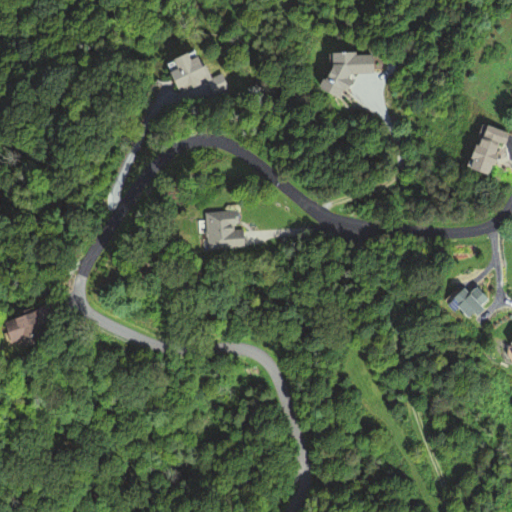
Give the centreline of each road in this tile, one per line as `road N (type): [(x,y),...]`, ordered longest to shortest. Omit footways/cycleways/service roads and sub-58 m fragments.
road 1 (residential): [(317,211),(238,150),(193,141),(148,171),(79,280),(87,312),(123,333),(184,350),(245,351),(266,363),(306,471),(289,511)]
road 2 (residential): [(511,201),(483,228),(451,231),(361,229),(317,211)]
road 3 (residential): [(317,211),(395,174),(399,154),(388,124)]
